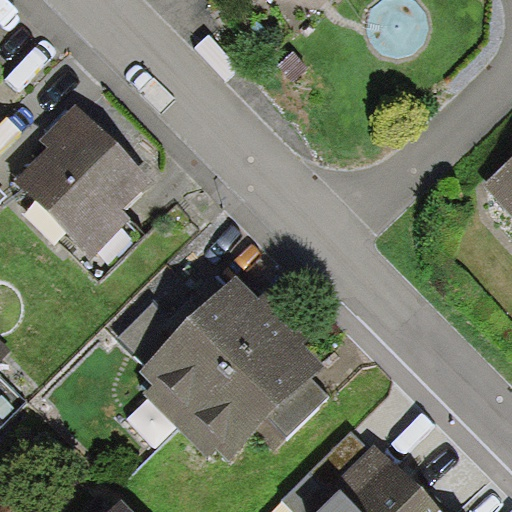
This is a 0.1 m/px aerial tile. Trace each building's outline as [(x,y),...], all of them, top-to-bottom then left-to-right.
[(38,137),(50,149),(15,182),(89,261),(134,220),(120,206),(149,179),(77,101),(38,137)] [(511,165),(487,186),(511,214),(511,165)] [(0,187),(0,206),(10,197),(0,187)] [(322,368),(233,278),(140,370),(155,384),(146,393),(207,453),(218,442),(230,454),(255,430),(274,449),(331,392),(315,376),(322,368)] [(431,511),(349,433),(308,476),(336,503),(326,511),(431,511)] [(136,511),(122,498),(107,511),(136,511)]
